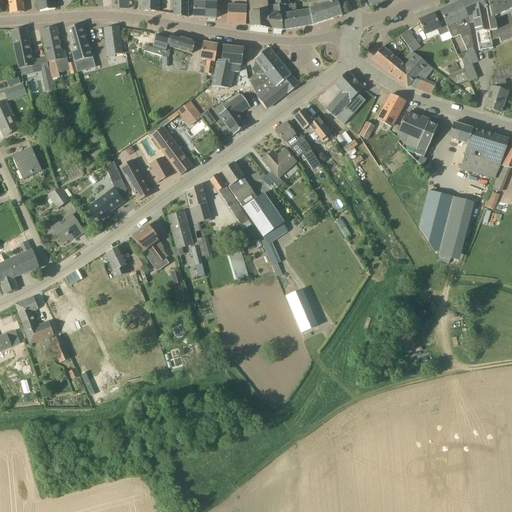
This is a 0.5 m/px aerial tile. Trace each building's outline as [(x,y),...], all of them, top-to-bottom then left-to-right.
[(22,0),(7,0),(10,14),(24,13),(22,0)] [(37,0),(40,12),(55,10),(53,0),(37,0)] [(126,0),(112,0),(113,10),(128,9),(126,0)] [(141,0),(141,12),(158,12),(158,0),(141,0)] [(173,0),(174,17),(188,18),(187,0),(173,0)] [(204,19),(205,0),(200,0),(200,2),(194,2),(193,18),(204,19)] [(216,3),(210,3),(210,0),(205,0),(204,19),(216,19),(216,3)] [(235,0),(235,6),(228,6),(227,25),(245,26),(245,25),(246,6),(245,0),(235,0)] [(248,0),(250,27),(282,31),(279,7),(272,7),(267,7),(266,0),(248,0)] [(287,0),(272,0),(272,7),(279,7),(282,31),(311,26),(308,11),(296,14),(295,5),(288,6),(287,0)] [(337,1),(337,0),(336,0),(312,0),(307,2),(308,10),(308,11),(311,26),(313,26),(342,17),(337,1)] [(486,9),(481,0),(466,0),(460,3),(468,20),(468,24),(474,23),(478,46),(479,51),(493,48),(491,41),(492,41),(486,9)] [(511,0),(481,0),(486,9),(492,41),(499,38),(501,43),(511,38),(511,0)] [(468,20),(460,3),(440,12),(448,33),(449,33),(451,39),(460,35),(468,53),(459,56),(463,67),(469,83),(477,79),(472,64),(478,62),(474,51),(473,51),(472,48),(473,48),(468,24),(468,20)] [(440,12),(419,21),(425,35),(437,30),(440,37),(448,33),(440,12)] [(92,58),(81,25),(67,29),(75,62),(92,58)] [(41,30),(47,58),(51,75),(52,76),(52,82),(60,80),(58,73),(69,70),(71,76),(77,74),(74,63),(68,65),(65,52),(61,52),(56,27),(41,30)] [(121,47),(119,27),(104,29),(105,37),(107,56),(122,54),(123,54),(122,47),(121,47)] [(51,75),(47,58),(32,61),(26,29),(10,31),(16,60),(21,69),(22,76),(41,72),(42,77),(51,75)] [(414,40),(407,31),(400,36),(407,46),(415,41),(414,40)] [(192,54),(195,42),(170,35),(169,39),(156,35),(153,46),(146,44),(143,52),(151,54),(162,57),(162,67),(168,67),(168,57),(171,48),(192,54)] [(455,39),(460,52),(466,49),(460,36),(455,39)] [(217,46),(203,43),(200,60),(207,61),(205,74),(212,75),(214,62),(217,46)] [(243,49),(233,48),(223,47),(220,61),(217,60),(217,62),(216,62),(211,87),(218,88),(231,89),(234,72),(239,73),(240,66),(241,66),(243,49)] [(296,87),(288,78),(290,76),(268,48),(254,60),(262,69),(249,80),(258,100),(266,109),(287,93),(288,94),(296,87)] [(386,71),(396,59),(382,48),(372,59),(386,71)] [(386,71),(407,88),(409,86),(426,64),(415,55),(411,52),(406,58),(410,62),(405,67),(396,59),(386,71)] [(500,81),(511,77),(511,65),(497,70),(494,79),(500,81)] [(463,70),(448,76),(449,79),(457,85),(468,80),(463,70)] [(363,90),(358,84),(347,73),(334,84),(342,92),(326,111),(335,119),(336,119),(350,102),(363,90)] [(19,77),(6,81),(8,87),(21,83),(19,77)] [(431,95),(436,85),(421,79),(416,89),(431,95)] [(452,84),(448,91),(457,98),(462,91),(452,84)] [(26,95),(23,85),(4,92),(7,102),(26,95)] [(507,92),(491,87),(484,108),(501,113),(507,92)] [(246,127),(238,115),(250,107),(247,104),(240,95),(223,108),(225,111),(219,115),(228,128),(234,136),(246,127)] [(391,128),(405,101),(391,95),(377,121),(384,124),(391,128)] [(5,102),(4,102),(0,103),(0,127),(4,137),(18,130),(5,102)] [(190,102),(177,112),(188,127),(202,118),(190,102)] [(318,118),(315,120),(311,116),(309,117),(304,110),(293,118),(303,131),(309,127),(313,132),(314,131),(322,141),(331,134),(318,118)] [(88,111),(82,113),(85,121),(91,119),(88,111)] [(207,111),(202,114),(210,125),(215,121),(207,111)] [(405,145),(409,147),(417,150),(428,123),(406,114),(398,134),(397,137),(405,145)] [(375,127),(366,122),(358,136),(367,141),(375,127)] [(417,150),(415,154),(423,158),(425,154),(428,147),(437,127),(428,123),(417,150)] [(506,148),(509,140),(453,123),(448,139),(467,145),(460,170),(495,180),(500,165),(506,148)] [(303,139),(301,136),(297,139),(286,124),(276,131),(285,143),(285,142),(290,149),(297,144),(304,154),(302,155),(312,170),(315,168),(318,173),(323,170),(310,150),(303,139)] [(163,128),(161,129),(159,125),(148,133),(180,176),(192,167),(163,128)] [(25,128),(17,132),(19,137),(27,133),(25,128)] [(380,160),(394,147),(385,138),(372,151),(380,160)] [(511,139),(501,167),(491,191),(501,193),(511,169),(511,139)] [(354,149),(357,146),(354,141),(343,149),(346,153),(354,149)] [(126,150),(129,156),(135,152),(131,147),(126,150)] [(31,148),(26,151),(13,157),(23,180),(32,176),(42,171),(31,148)] [(273,153),(263,162),(272,172),(267,176),(277,188),(283,183),(278,178),(295,163),(285,151),(277,157),(273,153)] [(360,157),(353,162),(355,165),(362,161),(360,157)] [(162,158),(149,165),(159,182),(171,176),(162,158)] [(132,161),(120,168),(138,202),(151,195),(132,161)] [(272,243),(287,232),(282,225),(284,224),(264,194),(257,199),(233,163),(221,172),(231,186),(228,187),(234,195),(243,208),(242,208),(265,240),(262,242),(272,266),(271,267),(275,276),(280,274),(276,266),(280,263),(272,243)] [(114,164),(106,167),(113,185),(121,181),(114,164)] [(248,221),(217,175),(209,180),(218,192),(216,193),(239,227),(248,221)] [(201,186),(185,191),(194,225),(210,220),(201,186)] [(70,201),(61,189),(47,195),(48,197),(57,209),(70,201)] [(124,203),(113,189),(89,207),(99,221),(124,203)] [(453,198),(429,192),(419,230),(436,255),(438,256),(453,198)] [(499,196),(490,192),(484,207),(493,211),(499,196)] [(192,245),(183,213),(168,217),(177,249),(192,245)] [(83,233),(71,216),(52,229),(62,244),(73,237),(74,239),(83,233)] [(345,238),(349,236),(339,219),(335,222),(345,238)] [(159,241),(148,226),(132,238),(143,253),(153,268),(165,259),(154,244),(159,241)] [(208,238),(198,240),(201,258),(212,256),(208,238)] [(14,278),(32,272),(39,269),(32,250),(28,241),(19,245),(23,254),(5,263),(2,256),(0,256),(0,280),(5,294),(18,290),(14,278)] [(238,245),(224,249),(234,280),(248,275),(238,245)] [(380,252),(376,246),(372,248),(376,255),(380,252)] [(118,248),(106,254),(114,271),(112,272),(114,278),(128,274),(125,266),(127,266),(118,248)] [(198,248),(191,249),(198,277),(205,276),(202,264),(198,248)] [(138,252),(132,256),(139,268),(146,264),(138,252)] [(87,263),(64,277),(70,286),(93,272),(87,263)] [(143,269),(135,272),(140,286),(148,283),(143,269)] [(181,283),(178,271),(170,273),(177,297),(184,295),(181,283)] [(63,338),(78,332),(58,286),(43,292),(63,338)] [(302,289),(285,296),(301,332),(318,325),(302,289)] [(38,309),(33,298),(16,305),(30,344),(53,336),(48,323),(37,328),(31,312),(38,309)] [(0,352),(21,344),(16,331),(6,335),(0,337),(0,352)] [(59,338),(52,340),(55,346),(51,348),(55,358),(57,357),(59,362),(67,359),(59,338)] [(74,369),(68,372),(72,379),(77,377),(74,369)] [(78,379),(72,382),(75,390),(82,388),(78,379)] [(128,437),(117,440),(119,448),(130,444),(128,437)] [(70,453),(58,456),(60,464),(72,461),(70,453)]
